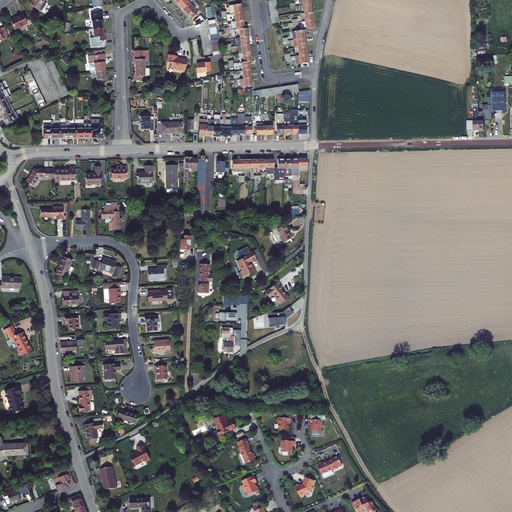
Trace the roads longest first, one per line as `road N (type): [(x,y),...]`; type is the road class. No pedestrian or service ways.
road 1 (residential): [(77,461),(131,434),(234,357),(301,319),(313,146)]
road 2 (residential): [(30,246),(103,241),(129,257),(135,389)]
road 3 (residential): [(30,246),(77,461)]
road 4 (tertiary): [(313,146),(511,142)]
road 5 (track): [(381,494),(331,409),(301,319)]
road 6 (tertiary): [(122,150),(313,146)]
road 7 (residential): [(122,150),(119,17),(146,0)]
road 8 (residential): [(315,73),(266,75),(254,0)]
